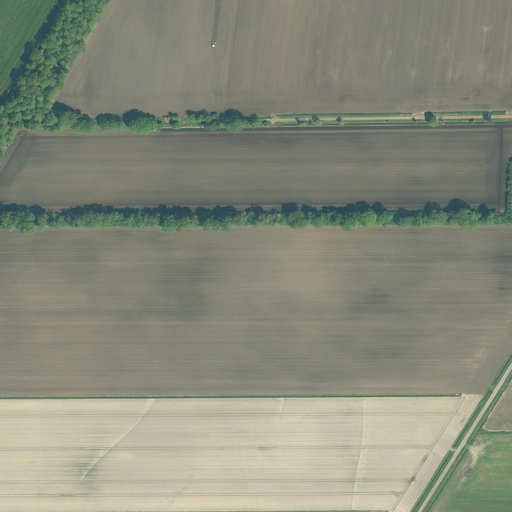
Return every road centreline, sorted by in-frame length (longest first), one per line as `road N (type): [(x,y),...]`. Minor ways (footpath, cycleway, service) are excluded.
road 1 (track): [(276,119),(0,126)]
road 2 (unclassified): [(511,116),(276,119)]
road 3 (unclassified): [(418,511),(511,364)]
